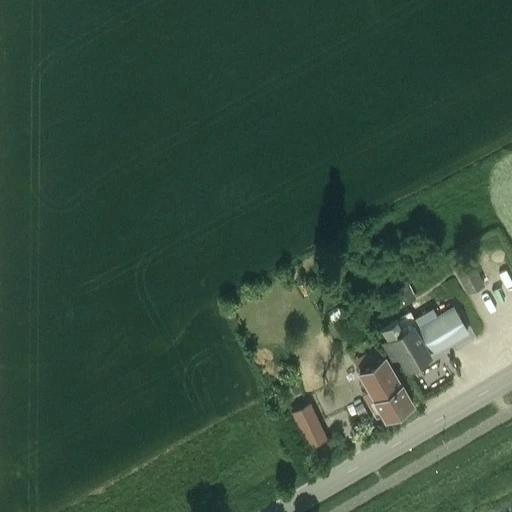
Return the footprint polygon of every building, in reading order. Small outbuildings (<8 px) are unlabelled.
[(467,293),(484,285),(471,259),(454,266),(467,293)] [(306,280),(297,285),(304,297),(312,292),(306,280)] [(396,287),(403,303),(415,298),(408,281),(396,287)] [(423,324),(436,349),(467,332),(454,307),(434,318),(423,324)] [(436,349),(423,324),(414,328),(411,322),(406,325),(398,311),(378,322),(385,336),(383,338),(392,356),(398,352),(406,367),(429,355),(428,353),(436,349)] [(378,347),(357,354),(360,363),(381,356),(378,347)] [(360,368),(375,397),(374,397),(385,417),(412,403),(401,383),(400,383),(385,355),(360,368)] [(298,434),(317,424),(312,413),(302,418),(296,408),(287,413),(298,434)]
